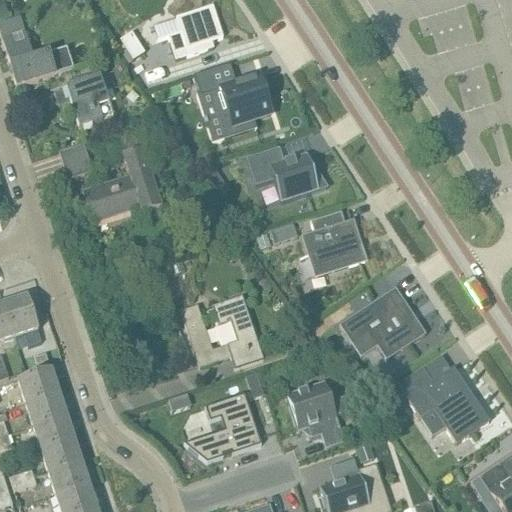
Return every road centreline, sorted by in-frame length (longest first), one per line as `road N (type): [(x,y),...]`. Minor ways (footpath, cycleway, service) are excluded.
road 1 (tertiary): [(511,336),(289,0)]
road 2 (residential): [(38,238),(102,426),(160,479),(175,509)]
road 3 (residential): [(0,120),(38,238)]
